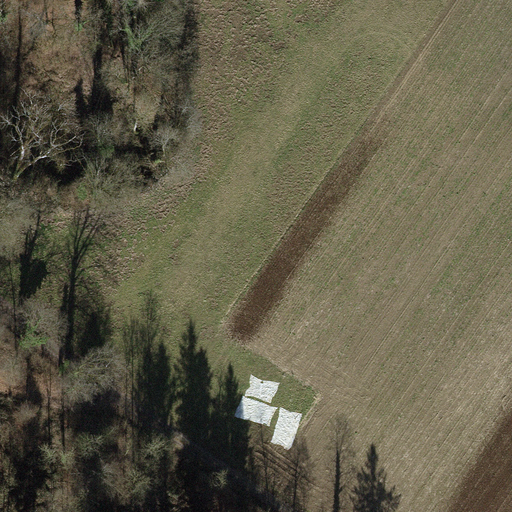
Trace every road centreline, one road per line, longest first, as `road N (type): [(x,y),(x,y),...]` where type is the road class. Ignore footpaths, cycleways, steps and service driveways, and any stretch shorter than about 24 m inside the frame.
road 1 (track): [(0,300),(282,511)]
road 2 (track): [(120,390),(92,399),(41,395),(0,378)]
